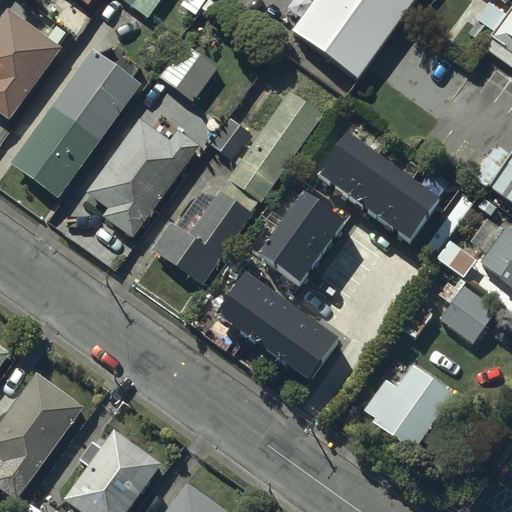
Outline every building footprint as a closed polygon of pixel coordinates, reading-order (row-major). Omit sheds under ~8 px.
[(71,0),(88,12),(96,0),(71,0)] [(163,0),(115,0),(148,22),(163,0)] [(313,0),(290,33),(357,80),(414,0),(313,0)] [(511,5),(490,37),(511,52),(511,5)] [(63,59),(10,19),(0,32),(0,122),(10,130),(63,59)] [(185,53),(161,85),(193,109),(216,77),(185,53)] [(92,62),(10,174),(58,209),(140,97),(92,62)] [(152,257),(201,293),(252,224),(250,222),(258,211),(260,212),(323,126),(290,101),(227,186),(231,190),(224,199),(222,197),(189,242),(172,230),(152,257)] [(140,127),(87,200),(108,216),(102,225),(130,247),(201,155),(179,138),(170,150),(140,127)] [(230,128),(211,151),(231,167),(249,143),(230,128)] [(511,132),(487,169),(511,186),(511,132)] [(347,153),(319,193),(410,257),(438,218),(347,153)] [(305,203),(259,265),(296,293),(343,231),(305,203)] [(511,240),(506,236),(480,271),(501,286),(500,288),(511,297),(511,240)] [(246,277),(217,318),(305,382),(334,341),(246,277)] [(464,296),(440,329),(474,354),(498,321),(464,296)] [(0,361),(9,349),(0,342),(0,361)] [(82,403),(35,369),(0,416),(0,453),(6,458),(0,465),(0,484),(15,495),(82,403)] [(386,390),(364,420),(376,429),(372,434),(413,463),(453,407),(412,377),(397,399),(386,390)] [(124,511),(161,459),(112,425),(101,442),(91,436),(77,456),(86,463),(63,495),(80,507),(76,511),(124,511)] [(232,511),(184,478),(159,511),(232,511)] [(41,511),(29,503),(22,511),(41,511)]
